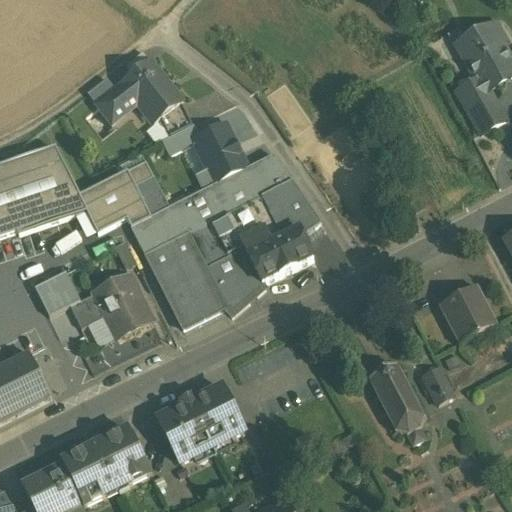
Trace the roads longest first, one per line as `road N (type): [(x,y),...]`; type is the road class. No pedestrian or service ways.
road 1 (secondary): [(0,460),(367,282)]
road 2 (residential): [(367,282),(250,106),(159,35)]
road 3 (track): [(0,147),(159,35),(190,0)]
road 4 (secondary): [(367,282),(511,202)]
